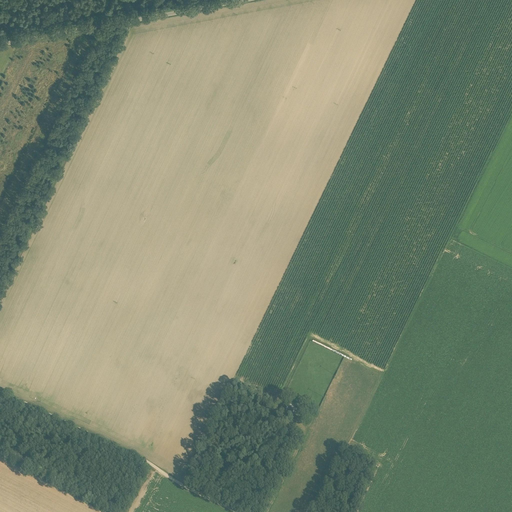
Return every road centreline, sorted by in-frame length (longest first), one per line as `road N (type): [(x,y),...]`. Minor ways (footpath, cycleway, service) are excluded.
road 1 (unclassified): [(238,511),(0,391)]
road 2 (unclassified): [(0,43),(249,0)]
